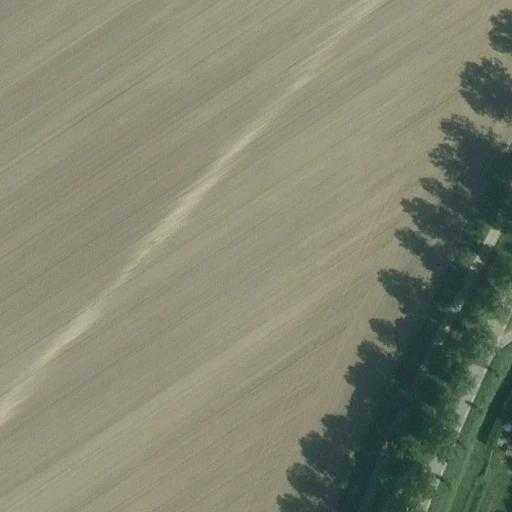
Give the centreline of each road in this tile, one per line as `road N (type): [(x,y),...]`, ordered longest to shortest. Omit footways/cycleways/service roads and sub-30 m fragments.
road 1 (residential): [(511,189),(419,375),(366,511)]
road 2 (tertiary): [(415,511),(511,293)]
